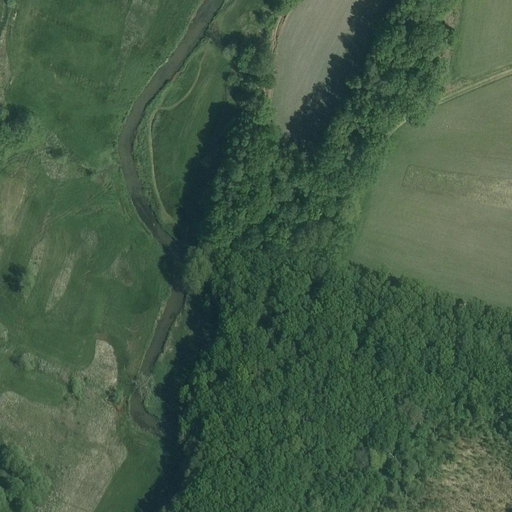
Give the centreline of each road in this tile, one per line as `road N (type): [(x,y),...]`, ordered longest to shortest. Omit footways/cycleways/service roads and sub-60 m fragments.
road 1 (track): [(362,177),(289,357),(212,333)]
road 2 (track): [(362,177),(405,120),(511,73)]
